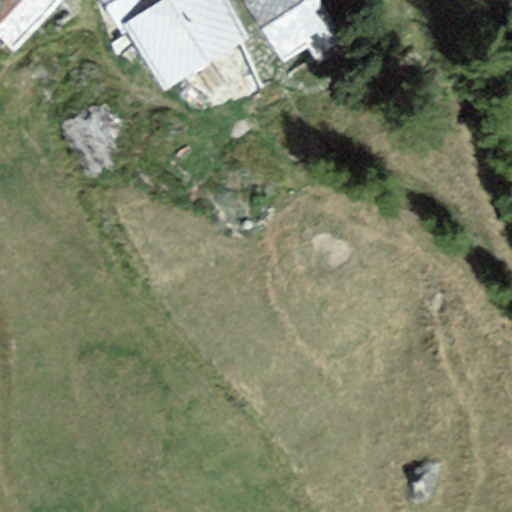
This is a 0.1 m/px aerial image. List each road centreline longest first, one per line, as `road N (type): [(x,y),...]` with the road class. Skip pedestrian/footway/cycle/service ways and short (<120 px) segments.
road 1 (track): [(511,347),(434,261),(205,122),(117,89)]
road 2 (track): [(452,0),(464,95),(511,248)]
